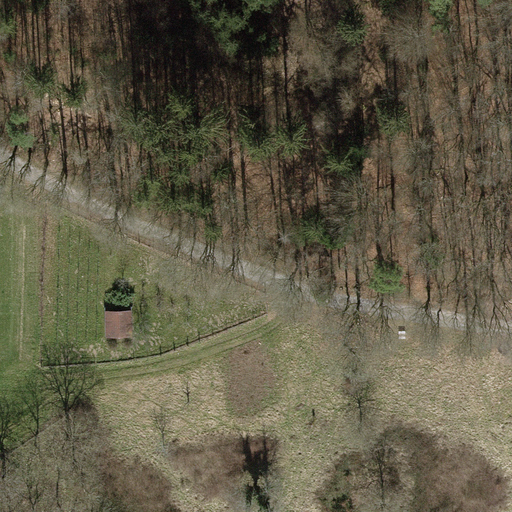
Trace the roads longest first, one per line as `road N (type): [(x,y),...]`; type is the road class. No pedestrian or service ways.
road 1 (track): [(0,149),(83,202),(315,296),(511,328)]
road 2 (track): [(315,296),(163,362),(32,378)]
